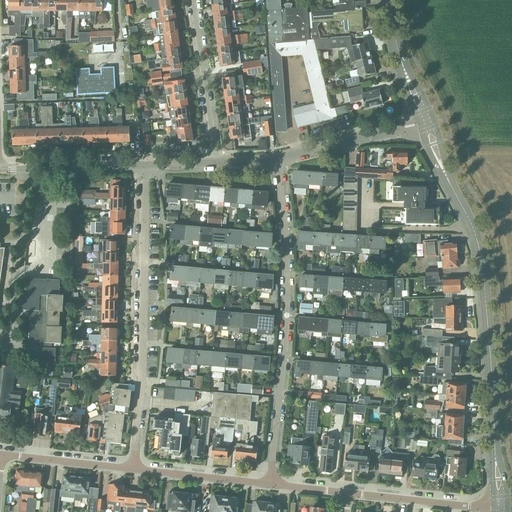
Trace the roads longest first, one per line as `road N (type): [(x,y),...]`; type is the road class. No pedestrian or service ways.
road 1 (secondary): [(499,500),(477,246),(423,119)]
road 2 (residential): [(279,484),(286,274),(273,159)]
road 3 (residential): [(133,468),(143,167)]
road 4 (residential): [(214,162),(192,0)]
road 5 (unclassified): [(273,159),(423,119)]
road 6 (unclassified): [(499,500),(346,490)]
road 7 (unclassified): [(279,484),(133,468)]
road 8 (unclassified): [(0,167),(143,167)]
road 9 (unclassified): [(133,468),(1,451)]
road 10 (secondary): [(423,119),(387,0)]
